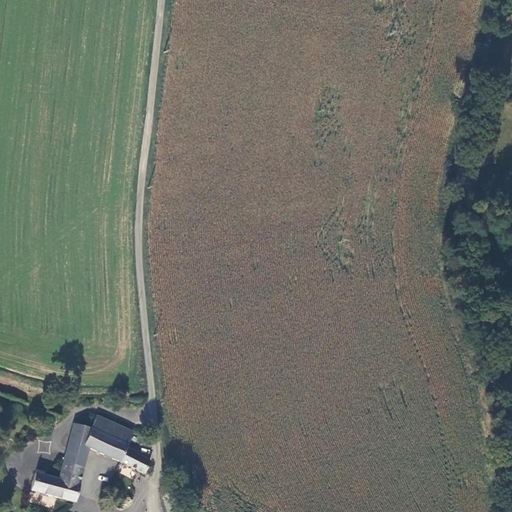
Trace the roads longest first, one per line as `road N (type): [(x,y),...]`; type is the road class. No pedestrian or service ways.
road 1 (unclassified): [(161,0),(138,219),(153,483)]
road 2 (unclassified): [(493,0),(449,198)]
